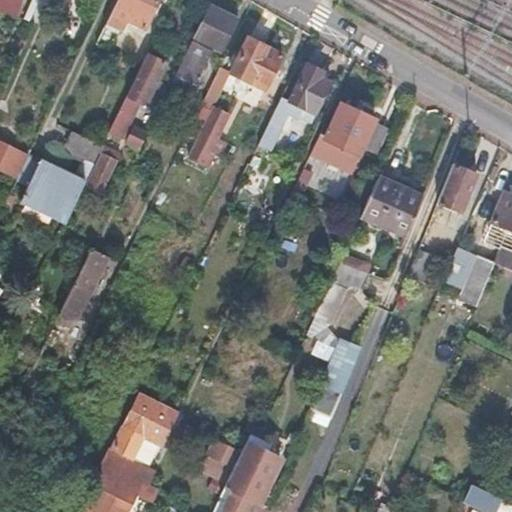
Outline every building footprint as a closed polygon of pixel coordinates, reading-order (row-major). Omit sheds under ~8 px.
[(0,0),(0,12),(12,18),(17,0),(0,0)] [(33,0),(34,0),(32,4),(24,20),(38,27),(51,0),(33,0)] [(154,0),(115,0),(94,43),(106,49),(117,28),(123,31),(127,21),(141,28),(154,0)] [(223,14),(208,6),(170,83),(190,92),(211,50),(217,53),(234,18),(223,14)] [(280,55),(246,38),(228,73),(262,90),(280,55)] [(161,63),(144,55),(108,132),(120,138),(138,102),(142,104),(161,63)] [(285,100),(279,97),(256,146),(267,151),(286,113),(284,111),(288,103),(310,113),(326,82),(317,78),(320,73),(304,64),(285,100)] [(228,73),(217,67),(200,102),(210,107),(228,73)] [(322,137),(318,135),(309,153),(351,173),(363,147),(375,153),(390,118),(379,113),(380,111),(343,95),(322,137)] [(210,114),(203,110),(193,129),(201,133),(187,160),(208,170),(215,156),(211,154),(230,117),(213,109),(210,114)] [(145,136),(132,129),(126,142),(139,148),(145,136)] [(101,146),(73,132),(65,149),(93,164),(101,146)] [(318,135),(312,132),(304,149),(303,150),(309,153),(318,135)] [(0,144),(0,172),(13,179),(24,156),(0,144)] [(304,149),(295,145),(286,162),(295,166),(303,150),(304,149)] [(115,157),(102,151),(85,186),(98,193),(115,157)] [(84,181),(39,159),(21,195),(66,218),(84,181)] [(476,172),(450,162),(434,202),(458,212),(476,172)] [(377,176),(374,184),(359,216),(402,235),(420,194),(377,176)] [(511,194),(500,190),(487,221),(511,232),(511,194)] [(434,255),(416,247),(404,276),(422,284),(434,255)] [(511,253),(498,247),(491,261),(511,269),(511,253)] [(108,260),(89,250),(71,286),(90,295),(108,260)] [(367,261),(343,251),(338,261),(363,271),(367,261)] [(491,261),(473,253),(453,298),(472,306),(491,261)] [(363,271),(338,261),(324,292),(341,300),(348,284),(357,287),(363,271)] [(341,340),(306,419),(328,429),(363,350),(341,340)] [(111,448),(132,458),(145,465),(156,444),(157,445),(173,413),(137,395),(111,448)] [(230,468),(238,452),(215,441),(207,457),(230,468)] [(132,458),(111,448),(108,447),(98,466),(102,467),(79,511),(124,511),(133,493),(148,500),(156,485),(148,482),(154,469),(145,465),(132,458)] [(241,451),(236,463),(263,476),(268,465),(248,454),(241,451)] [(223,484),(230,468),(207,457),(199,472),(223,484)] [(263,476),(236,463),(225,485),(249,496),(253,498),(263,476)] [(491,511),(499,496),(469,483),(461,500),(487,511),(491,511)] [(241,511),(249,496),(225,485),(211,511),(241,511)]
